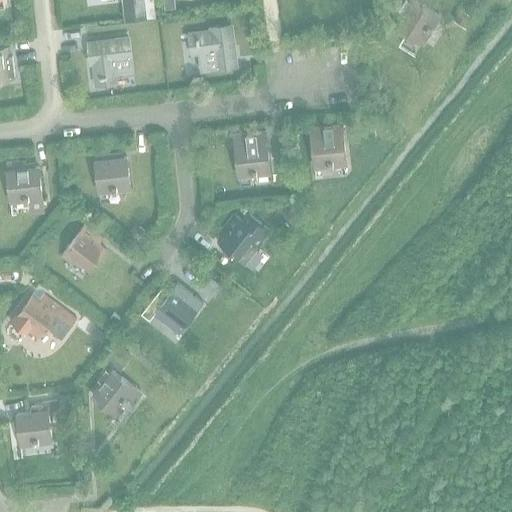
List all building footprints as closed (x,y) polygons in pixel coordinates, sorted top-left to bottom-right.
[(123,0),(126,20),(156,16),(153,0),(123,0)] [(428,25),(435,14),(414,0),(410,0),(394,25),(421,42),(431,27),(428,25)] [(198,35),(196,35),(197,42),(199,41),(200,51),(202,69),(216,67),(236,65),(231,25),(212,27),(212,28),(198,30),(198,35)] [(133,70),(131,56),(129,37),(88,42),(90,61),(94,61),(95,75),(101,75),(101,77),(107,76),(107,74),(133,70)] [(8,47),(0,48),(0,80),(12,80),(10,65),(13,65),(12,57),(9,57),(8,47)] [(323,126),(310,127),(314,168),(334,166),(334,163),(345,162),(342,124),(332,125),(323,125),(323,126)] [(265,131),(233,134),(234,144),(237,176),(256,174),(256,171),(269,170),(266,141),(265,131)] [(117,187),(130,185),(127,157),(95,160),(98,191),(117,189),(117,187)] [(28,196),(42,195),(39,166),(7,170),(11,201),(28,199),(28,196)] [(223,237),(217,243),(238,260),(243,264),(254,249),(263,238),(269,231),(245,212),(239,219),(233,214),(218,233),(223,237)] [(90,270),(106,250),(98,244),(102,239),(84,225),(60,255),(71,264),(76,258),(90,270)] [(161,287),(140,313),(149,320),(153,314),(163,322),(178,333),(183,327),(198,307),(202,302),(195,296),(177,282),(168,293),(161,287)] [(26,331),(37,339),(46,328),(61,339),(72,325),(57,313),(62,308),(43,293),(38,298),(32,294),(11,320),(26,331)] [(125,398),(133,387),(112,370),(91,396),(116,416),(128,401),(125,398)] [(38,440),(52,438),(48,410),(17,413),(20,445),(39,443),(38,440)]
